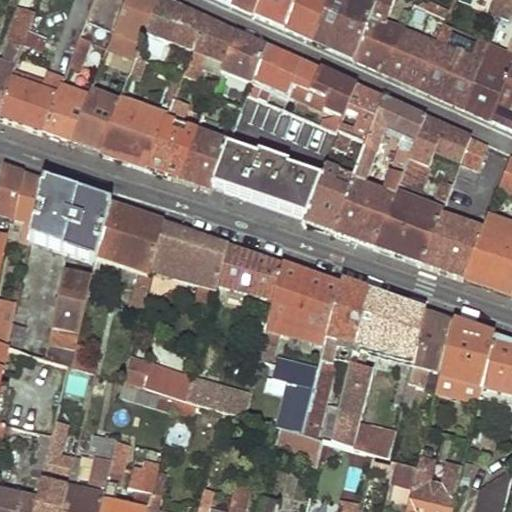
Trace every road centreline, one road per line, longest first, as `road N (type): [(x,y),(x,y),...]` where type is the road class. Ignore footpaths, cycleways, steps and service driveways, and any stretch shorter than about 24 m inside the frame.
road 1 (residential): [(0,145),(511,318)]
road 2 (residential): [(185,0),(511,144)]
